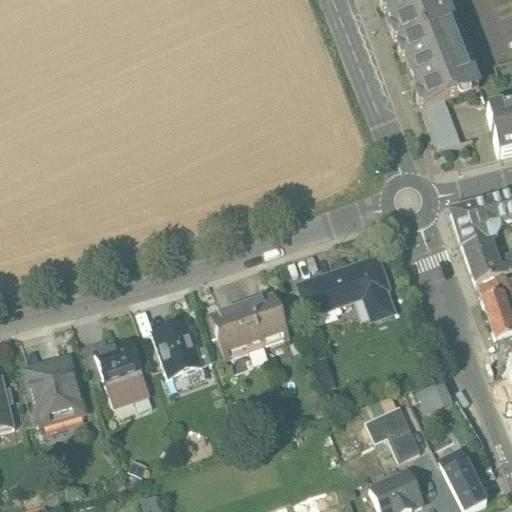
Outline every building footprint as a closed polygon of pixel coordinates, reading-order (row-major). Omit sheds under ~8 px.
[(447,0),(378,0),(395,46),(458,25),(447,0)] [(458,25),(395,46),(422,114),(482,91),(458,25)] [(511,104),(484,111),(496,158),(511,154),(511,104)] [(469,266),(475,287),(502,278),(487,231),(511,223),(511,196),(451,214),(457,232),(469,266)] [(393,314),(373,255),(301,281),(314,317),(356,302),(364,324),(393,314)] [(511,331),(500,295),(480,302),(494,344),(511,338),(511,331)] [(272,302),(239,314),(252,351),(285,340),(272,302)] [(239,314),(205,325),(218,363),(252,351),(239,314)] [(147,333),(166,391),(203,379),(183,321),(147,333)] [(17,368),(32,428),(82,416),(67,355),(17,368)] [(96,369),(109,414),(147,403),(135,358),(96,369)] [(0,433),(11,430),(0,382),(0,433)] [(430,416),(460,407),(453,385),(423,394),(430,416)] [(378,448),(396,443),(403,465),(427,458),(413,410),(371,423),(378,448)] [(439,472),(457,511),(464,511),(484,503),(465,461),(439,472)] [(404,475),(365,493),(373,511),(410,511),(419,508),(404,475)]
